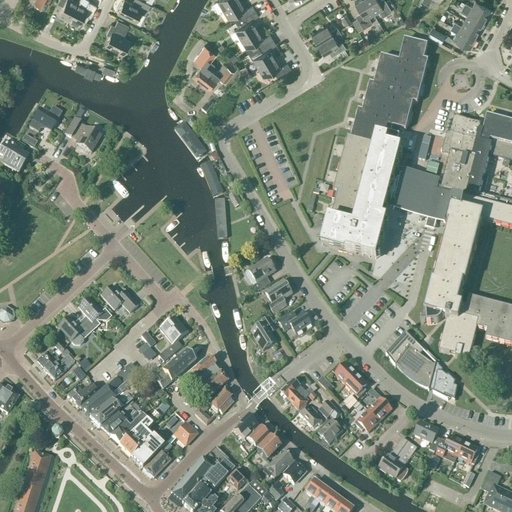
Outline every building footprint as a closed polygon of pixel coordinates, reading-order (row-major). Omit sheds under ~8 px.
[(44,9),(49,0),(34,0),(33,3),(38,6),(37,7),(42,9),(43,8),(44,9)] [(68,21),(77,3),(71,0),(58,0),(58,2),(63,4),(57,16),(68,21)] [(78,0),(77,3),(68,21),(78,27),(84,15),(89,18),(96,6),(98,7),(101,0),(78,0)] [(140,26),(149,6),(137,0),(134,6),(123,0),(117,14),(140,26)] [(222,11),(239,0),(219,0),(216,2),(222,11)] [(235,23),(255,11),(251,5),(246,9),(240,0),(239,0),(222,11),(228,20),(232,17),(235,23)] [(368,18),(373,15),(363,0),(358,0),(354,3),(361,15),(352,21),(358,32),(372,24),(368,18)] [(363,0),(373,15),(378,12),(382,18),(391,12),(384,1),(379,4),(376,0),(363,0)] [(462,8),(486,21),(491,11),(475,2),(472,8),(465,4),(462,8)] [(481,30),(486,21),(462,8),(461,11),(468,15),(465,20),(481,30)] [(240,40),(258,29),(252,20),(258,16),(255,11),(235,23),(238,28),(234,31),(240,40)] [(346,24),(352,20),(347,11),(341,15),(346,24)] [(476,39),(481,30),(465,20),(461,26),(454,22),(452,26),(476,39)] [(128,26),(117,21),(114,26),(110,25),(106,34),(109,36),(104,46),(122,55),(129,41),(122,38),(128,26)] [(317,45),(339,32),(336,28),(329,32),(326,26),(311,36),(317,45)] [(470,49),(476,39),(452,26),(450,30),(457,34),(454,40),(470,49)] [(432,28),(428,36),(441,43),(446,36),(432,28)] [(248,54),(272,40),(269,34),(263,38),(258,29),(240,40),(248,54)] [(339,32),(317,45),(322,55),(328,51),(331,56),(335,54),(338,59),(347,54),(343,48),(345,48),(341,43),(338,45),(335,40),(341,36),(339,32)] [(257,69),(275,58),(270,49),(276,45),(272,40),(248,54),(257,69)] [(428,63),(423,62),(425,55),(426,50),(427,50),(427,48),(404,42),(401,56),(402,57),(401,63),(381,58),(381,60),(374,86),(370,85),(369,87),(369,90),(368,93),(366,99),(363,113),(358,112),(358,114),(351,140),(347,139),(347,140),(345,150),(344,152),(336,184),(335,186),(333,193),(336,194),(338,194),(336,202),(330,221),(325,220),(318,246),(378,262),(391,210),(404,214),(406,214),(427,220),(426,225),(430,226),(435,227),(437,218),(448,221),(447,224),(449,225),(446,236),(434,283),(432,282),(430,291),(429,292),(424,314),(421,326),(438,324),(442,320),(443,315),(446,316),(445,319),(449,320),(448,322),(447,322),(446,323),(439,353),(452,357),(455,357),(455,359),(460,361),(461,359),(469,361),(469,359),(471,352),(477,330),(487,333),(485,340),(504,345),(511,347),(511,309),(510,309),(469,299),(466,307),(458,305),(461,293),(463,284),(466,284),(481,225),(483,218),(494,221),(493,225),(500,227),(511,229),(511,123),(507,122),(487,117),(483,132),(481,139),(477,138),(481,125),(471,122),(455,118),(450,135),(454,136),(453,140),(446,138),(445,142),(444,143),(441,155),(449,157),(446,168),(444,175),(441,188),(437,187),(439,181),(415,175),(414,174),(403,172),(403,171),(402,171),(396,170),(399,158),(400,150),(385,146),(386,143),(386,142),(397,145),(399,138),(400,136),(403,137),(404,133),(400,132),(401,131),(406,132),(406,130),(406,129),(406,127),(409,119),(411,111),(412,104),(417,105),(419,97),(422,85),(426,68),(428,63)] [(200,84),(210,70),(206,66),(213,57),(207,53),(209,51),(204,47),(197,56),(202,59),(199,63),(201,65),(192,77),(200,84)] [(275,58),(257,69),(263,78),(272,72),(276,78),(290,69),(287,64),(281,67),(275,58)] [(101,74),(72,64),(69,71),(99,81),(101,74)] [(210,70),(200,84),(208,90),(218,78),(224,83),(233,72),(223,64),(215,74),(210,70)] [(112,76),(114,70),(104,66),(102,73),(112,76)] [(206,105),(201,111),(206,116),(211,109),(206,105)] [(50,133),(61,114),(53,109),(49,115),(40,110),(29,129),(38,134),(41,128),(50,133)] [(90,155),(100,138),(79,125),(80,124),(74,120),(64,137),(77,144),(76,147),(90,155)] [(196,134),(201,129),(193,121),(188,126),(196,134)] [(187,127),(182,122),(172,129),(199,164),(208,158),(194,135),(187,127)] [(22,142),(34,149),(37,144),(25,136),(22,142)] [(422,145),(418,160),(425,162),(431,139),(424,138),(422,145)] [(15,150),(5,144),(0,152),(0,156),(4,159),(0,164),(18,175),(28,157),(21,153),(24,148),(18,145),(15,150)] [(215,164),(220,162),(217,154),(211,156),(215,164)] [(210,163),(200,167),(213,197),(223,193),(210,163)] [(236,209),(242,206),(236,194),(229,197),(236,209)] [(224,199),(215,200),(217,240),(227,241),(224,199)] [(257,293),(270,285),(266,279),(275,273),(267,260),(245,274),(257,293)] [(273,315),(283,308),(287,306),(284,301),(292,296),(283,283),(267,293),(271,300),(269,302),(271,305),(268,307),(273,315)] [(119,297),(111,288),(101,298),(114,312),(121,306),(130,316),(138,308),(124,292),(119,297)] [(80,323),(90,334),(99,326),(95,321),(96,320),(98,322),(106,323),(110,319),(104,313),(102,315),(89,301),(78,310),(86,318),(80,323)] [(14,319),(13,312),(6,308),(0,309),(0,322),(3,325),(9,324),(10,321),(12,323),(14,319)] [(296,319),(293,314),(278,324),(284,333),(291,329),(295,336),(311,326),(304,314),(296,319)] [(163,363),(180,350),(181,349),(176,343),(187,335),(174,319),(167,324),(159,331),(152,336),(153,336),(159,331),(172,346),(159,357),(163,363)] [(263,353),(276,344),(271,336),(276,332),(268,319),(262,322),(265,326),(251,334),(263,353)] [(90,334),(80,323),(76,328),(68,320),(58,329),(74,347),(80,348),(83,345),(82,342),(90,334)] [(438,367),(438,368),(436,368),(435,367),(420,356),(423,352),(406,334),(386,356),(395,366),(403,374),(411,380),(420,386),(428,391),(428,393),(429,393),(429,389),(432,390),(434,390),(433,394),(447,402),(448,401),(443,399),(444,397),(455,401),(457,389),(454,387),(455,384),(448,376),(447,378),(442,374),(442,371),(438,367)] [(57,359),(61,355),(65,351),(59,344),(54,348),(57,351),(53,355),(50,352),(46,355),(36,364),(48,376),(55,370),(50,365),(55,360),(57,359)] [(141,356),(149,349),(146,345),(137,351),(141,356)] [(196,347),(188,354),(191,358),(200,351),(196,347)] [(184,354),(180,350),(163,363),(167,368),(161,373),(164,376),(155,383),(162,392),(195,363),(191,358),(188,354),(186,352),(184,354)] [(65,351),(61,355),(65,359),(67,357),(69,355),(65,351)] [(55,370),(48,376),(54,383),(74,364),(67,357),(65,359),(60,364),(56,360),(57,359),(55,360),(50,365),(55,370)] [(198,382),(213,368),(215,366),(209,359),(191,374),(194,378),(195,378),(198,382)] [(91,367),(85,360),(78,367),(84,373),(91,367)] [(345,388),(357,376),(346,365),(342,369),(340,366),(332,374),(345,388)] [(213,368),(198,382),(196,383),(201,389),(203,388),(203,389),(210,397),(227,384),(219,375),(213,368)] [(79,383),(83,380),(85,379),(77,369),(75,371),(71,374),(79,383)] [(357,376),(345,388),(358,401),(366,393),(364,391),(368,387),(357,376)] [(322,379),(318,384),(326,392),(328,395),(334,389),(323,379),(322,379)] [(113,392),(121,386),(116,380),(109,386),(113,392)] [(306,394),(300,388),(294,381),(280,394),(287,401),(299,413),(307,404),(304,402),(316,390),(313,387),(306,394)] [(130,388),(130,389),(131,388),(127,383),(113,394),(107,387),(79,410),(88,421),(89,421),(116,400),(130,388)] [(6,391),(0,386),(0,411),(7,416),(18,399),(11,394),(7,391),(6,391)] [(84,394),(78,388),(67,397),(79,410),(97,395),(91,388),(84,394)] [(134,393),(130,389),(130,388),(116,400),(89,421),(99,430),(119,413),(132,402),(143,393),(137,390),(134,393)] [(372,391),(367,395),(371,399),(376,395),(372,391)] [(217,414),(230,399),(224,392),(209,407),(217,414)] [(363,408),(371,399),(367,395),(359,404),(363,408)] [(350,412),(358,405),(352,399),(345,407),(350,412)] [(380,400),(367,413),(379,424),(392,412),(380,400)] [(109,439),(137,413),(140,411),(132,402),(119,413),(99,430),(109,439)] [(325,413),(329,418),(336,411),(328,403),(321,409),(325,413)] [(359,412),(363,408),(359,404),(354,408),(359,412)] [(203,414),(208,409),(204,406),(199,411),(194,416),(206,427),(211,422),(203,414)] [(311,412),(306,408),(299,415),(313,430),(318,425),(319,427),(322,424),(315,417),(317,415),(312,411),(311,412)] [(334,423),(341,416),(337,412),(330,419),(334,423)] [(146,422),(146,421),(142,417),(137,413),(109,439),(109,440),(119,448),(146,422)] [(368,435),(379,424),(367,413),(354,426),(362,434),(364,431),(368,435)] [(151,439),(152,438),(151,438),(143,431),(144,429),(147,431),(159,420),(153,414),(146,421),(146,422),(119,448),(131,460),(151,439)] [(239,426),(234,431),(243,442),(259,428),(249,419),(246,419),(239,426)] [(330,422),(328,420),(322,425),(325,428),(318,435),(329,447),(342,434),(331,422),(330,422)] [(434,454),(440,441),(435,439),(438,432),(420,423),(414,437),(432,445),(429,451),(434,454)] [(189,444),(197,436),(185,426),(174,438),(185,448),(189,444)] [(51,437),(55,440),(59,440),(62,436),(62,432),(58,429),(54,429),(51,433),(51,437)] [(247,458),(267,437),(259,429),(246,442),(251,446),(247,450),(243,446),(240,449),(247,458)] [(151,439),(131,460),(142,470),(163,448),(152,438),(151,439)] [(457,459),(464,444),(450,438),(448,443),(444,441),(436,456),(442,459),(445,454),(457,459)] [(266,462),(279,449),(269,439),(256,451),(266,462)] [(409,452),(412,448),(412,447),(403,440),(399,445),(409,452)] [(464,444),(457,459),(474,467),(479,457),(476,456),(478,451),(464,444)] [(153,480),(171,462),(164,455),(170,448),(167,445),(142,471),(153,480)] [(409,452),(399,445),(396,450),(406,457),(409,452)] [(204,483),(209,488),(209,487),(213,491),(234,470),(224,461),(225,460),(215,450),(203,463),(201,461),(191,472),(170,497),(182,507),(204,483)] [(409,452),(406,457),(396,450),(390,459),(387,457),(378,470),(386,476),(386,475),(395,481),(396,481),(400,484),(401,483),(402,482),(404,481),(405,479),(406,478),(406,477),(407,475),(408,474),(408,472),(404,469),(413,455),(409,452)] [(290,468),(294,464),(282,453),(262,474),(267,478),(271,477),(274,481),(286,468),(288,470),(290,468)] [(32,511),(50,460),(34,455),(16,511),(32,511)] [(435,472),(440,461),(433,458),(428,469),(435,472)] [(288,470),(282,476),(291,483),(293,486),(298,481),(305,475),(294,464),(290,468),(288,470)] [(236,492),(245,483),(234,472),(225,482),(236,492)] [(468,490),(473,480),(474,477),(469,474),(467,477),(462,487),(468,490)] [(497,511),(511,511),(511,496),(496,490),(501,479),(490,474),(481,492),(490,495),(485,506),(497,511)] [(261,500),(267,494),(254,482),(248,488),(261,500)] [(205,492),(209,488),(204,483),(182,507),(188,511),(195,511),(210,496),(205,492)] [(308,511),(324,491),(314,483),(305,495),(310,499),(303,509),(306,511),(308,511)] [(276,503),(284,495),(275,487),(268,494),(276,503)] [(249,511),(261,501),(248,488),(232,504),(223,511),(249,511)] [(324,509),(333,497),(324,491),(308,511),(313,511),(318,505),(324,509)] [(336,511),(343,504),(333,497),(324,509),(328,511),(336,511)] [(214,511),(218,506),(210,499),(198,511),(214,511)] [(279,511),(291,511),(295,509),(286,500),(277,509),(279,511)]
